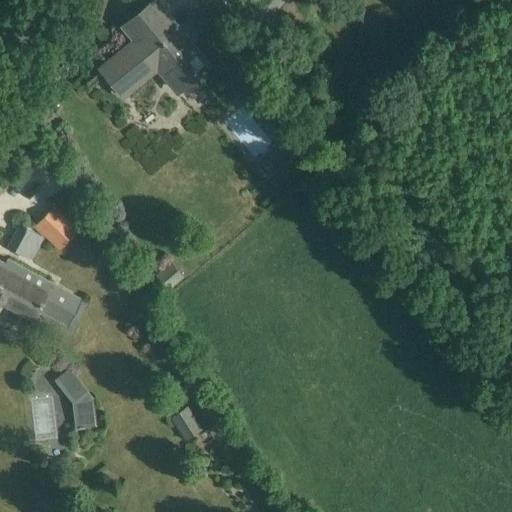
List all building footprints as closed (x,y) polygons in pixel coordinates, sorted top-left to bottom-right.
[(150,30),(102,70),(121,93),(122,95),(158,65),(178,89),(179,90),(183,87),(198,74),(207,67),(195,53),(168,19),(170,17),(156,0),(154,0),(137,14),(150,30)] [(284,124),(277,130),(297,155),(304,149),(284,124)] [(81,227),(54,203),(33,226),(60,250),(81,227)] [(43,236),(19,223),(7,246),(31,259),(43,236)] [(4,269),(0,266),(0,302),(31,319),(37,307),(69,324),(82,298),(9,260),(4,269)] [(170,261),(149,279),(162,294),(184,276),(170,261)] [(202,430),(187,406),(169,418),(184,441),(202,430)]
